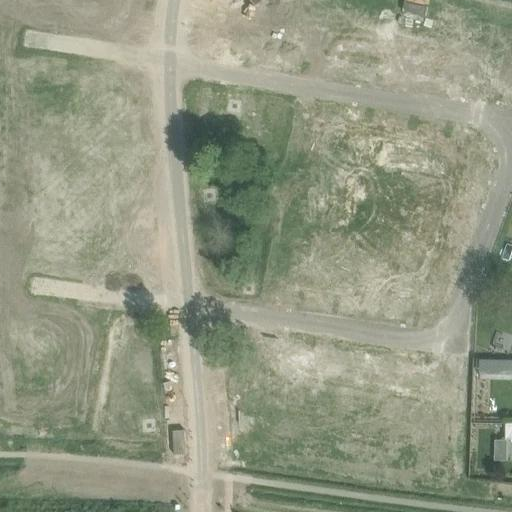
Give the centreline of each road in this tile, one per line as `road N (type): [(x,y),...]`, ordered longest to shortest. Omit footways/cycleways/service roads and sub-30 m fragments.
road 1 (residential): [(511,156),(447,341),(184,306)]
road 2 (residential): [(167,63),(488,116),(511,133)]
road 3 (unclassified): [(184,306),(167,63)]
road 4 (unclassified): [(199,474),(184,306)]
road 5 (residential): [(184,306),(32,285)]
road 6 (residential): [(25,37),(167,63)]
